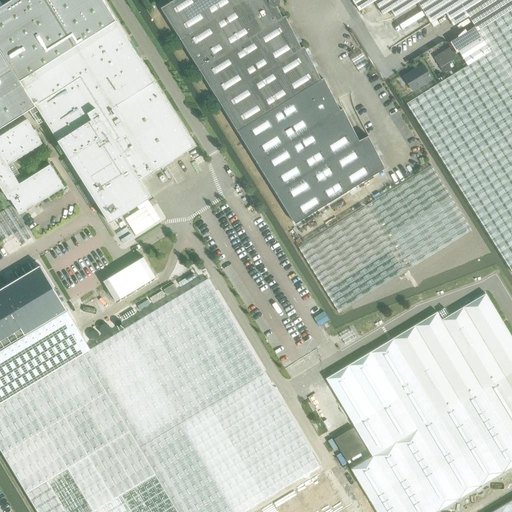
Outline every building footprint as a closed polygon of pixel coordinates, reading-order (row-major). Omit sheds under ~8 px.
[(0,131),(31,112),(38,108),(46,120),(112,224),(118,220),(154,198),(143,181),(197,147),(117,22),(103,0),(12,0),(0,8),(0,131)] [(239,131),(294,220),(296,224),(385,168),(368,137),(359,141),(343,109),(340,110),(324,78),(322,79),(305,46),(302,48),(286,16),(283,17),(278,6),(279,5),(281,3),(280,0),(181,0),(182,0),(181,0),(176,0),(162,9),(239,131)] [(352,0),(359,11),(375,2),(384,15),(391,10),(395,17),(418,3),(431,23),(446,14),(453,26),(469,16),(465,11),(482,0),(352,0)] [(511,0),(482,0),(465,11),(469,16),(475,27),(451,43),(457,53),(459,52),(468,66),(407,104),(511,272),(511,0)] [(449,48),(434,58),(444,73),(454,67),(451,62),(456,58),(449,48)] [(414,92),(433,80),(423,65),(417,69),(418,71),(406,78),(405,77),(404,77),(414,92)] [(10,166),(44,144),(28,120),(0,138),(0,184),(10,200),(13,200),(22,214),(23,215),(29,211),(28,210),(36,205),(36,206),(66,187),(52,165),(21,184),(10,166)] [(341,314),(376,292),(473,231),(432,165),(300,247),(341,314)] [(150,203),(125,219),(136,235),(160,220),(150,203)] [(144,257),(104,282),(116,302),(156,278),(144,257)] [(16,281),(0,290),(0,350),(6,347),(67,311),(40,266),(36,269),(32,262),(12,274),(16,281)] [(193,274),(178,283),(181,287),(196,278),(193,274)] [(348,511),(209,281),(90,350),(84,354),(178,511),(348,511)] [(174,284),(164,290),(167,296),(178,290),(174,284)] [(162,291),(150,298),(153,304),(165,296),(162,291)] [(437,312),(326,379),(373,456),(351,469),(376,511),(437,511),(511,467),(511,337),(486,294),(449,316),(442,320),(437,312)] [(148,300),(138,306),(140,310),(150,304),(148,300)] [(445,308),(444,308),(437,312),(442,320),(449,316),(445,308)] [(6,347),(0,350),(0,449),(37,511),(178,511),(84,354),(90,350),(67,311),(6,347)] [(347,461),(366,450),(354,428),(334,439),(347,461)] [(511,511),(511,500),(491,511),(511,511)]
